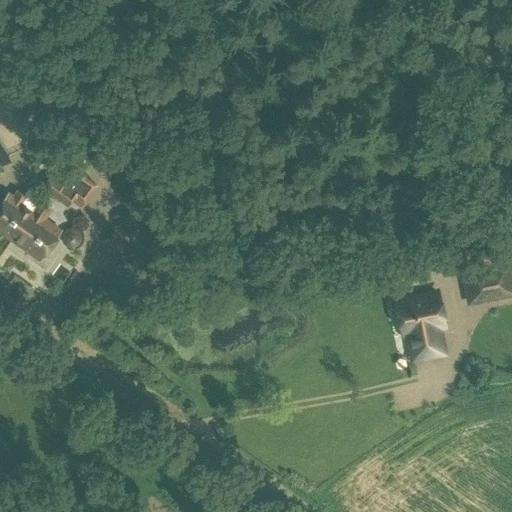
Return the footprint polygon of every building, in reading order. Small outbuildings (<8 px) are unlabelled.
[(44,129),(27,154),(53,173),(41,190),(59,202),(67,208),(68,209),(73,202),(81,207),(97,185),(81,173),(84,169),(77,163),(70,159),(75,152),(44,129)] [(0,205),(0,232),(9,239),(39,260),(60,230),(44,219),(49,211),(45,208),(48,204),(39,197),(34,203),(36,205),(32,210),(8,193),(0,205)] [(146,268),(120,222),(112,227),(114,232),(102,240),(109,253),(111,251),(121,268),(118,270),(125,281),(146,268)] [(511,294),(511,282),(508,260),(461,270),(466,293),(481,290),(483,300),(511,294)] [(436,340),(433,328),(442,326),(435,292),(395,301),(402,334),(407,333),(412,359),(442,353),(440,340),(436,340)]
